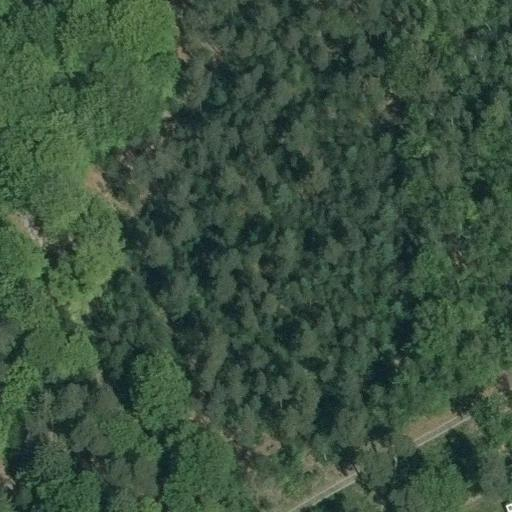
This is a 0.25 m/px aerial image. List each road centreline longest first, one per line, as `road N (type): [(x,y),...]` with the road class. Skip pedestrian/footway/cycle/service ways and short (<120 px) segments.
road 1 (track): [(165,511),(0,186)]
road 2 (track): [(302,511),(511,398)]
